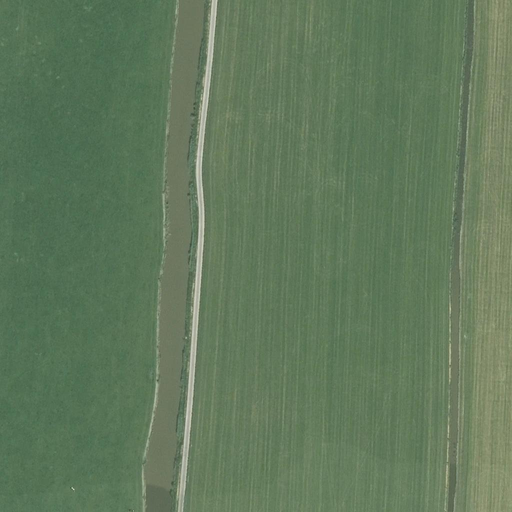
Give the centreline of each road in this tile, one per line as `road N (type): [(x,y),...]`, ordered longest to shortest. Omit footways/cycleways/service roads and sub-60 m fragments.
road 1 (track): [(215,0),(182,511)]
road 2 (track): [(511,388),(495,511)]
